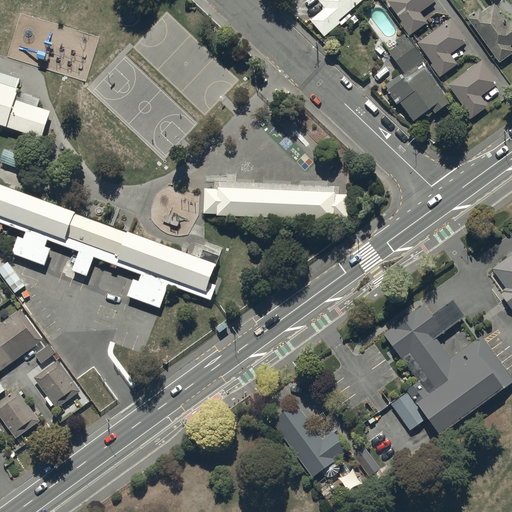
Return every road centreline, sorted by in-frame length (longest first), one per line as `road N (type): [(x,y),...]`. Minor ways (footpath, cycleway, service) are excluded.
road 1 (secondary): [(16,511),(445,199)]
road 2 (residential): [(445,199),(240,0)]
